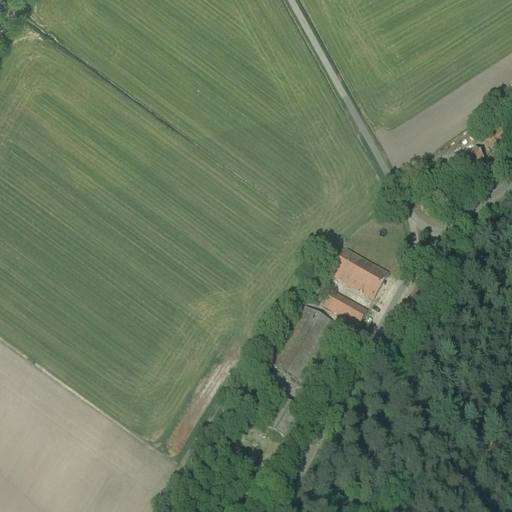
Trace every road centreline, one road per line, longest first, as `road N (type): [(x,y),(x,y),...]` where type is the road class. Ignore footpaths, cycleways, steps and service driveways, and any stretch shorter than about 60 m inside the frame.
road 1 (unclassified): [(281,511),(417,256)]
road 2 (unclassified): [(411,219),(290,0)]
road 3 (track): [(371,344),(485,511)]
